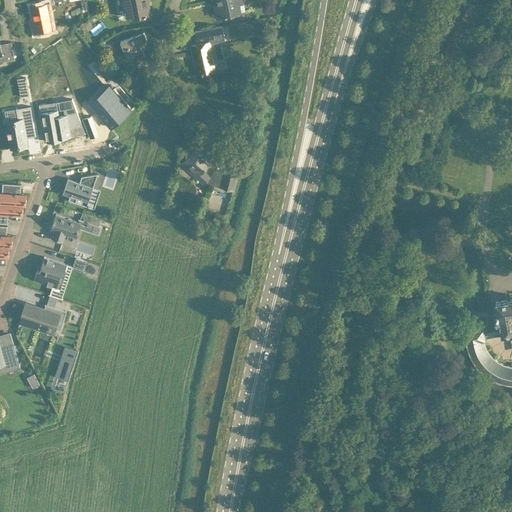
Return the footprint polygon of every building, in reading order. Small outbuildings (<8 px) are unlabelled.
[(123,0),(127,17),(133,16),(133,17),(141,16),(151,14),(149,4),(147,5),(145,0),(123,0)] [(242,0),(217,0),(221,16),(240,12),(238,4),(243,3),(242,0)] [(450,0),(426,54),(442,61),(470,0),(450,0)] [(47,3),(42,4),(32,6),(35,21),(33,21),(35,32),(52,28),(47,3)] [(222,26),(195,31),(197,41),(211,38),(212,43),(225,40),(222,26)] [(127,55),(134,52),(138,61),(146,58),(140,45),(141,44),(140,42),(147,39),(144,31),(132,36),(130,31),(124,34),(126,38),(121,40),(127,55)] [(209,41),(201,43),(192,45),(198,74),(216,70),(209,41)] [(0,61),(15,59),(13,52),(11,42),(10,42),(11,46),(1,48),(0,42),(0,61)] [(26,76),(18,77),(21,96),(29,94),(26,76)] [(114,90),(94,107),(112,127),(131,110),(114,90)] [(58,109),(41,112),(43,127),(45,127),(47,141),(57,140),(57,138),(63,137),(71,135),(69,125),(82,123),(72,98),(59,101),(60,109),(64,108),(65,114),(59,115),(58,109)] [(10,131),(8,131),(9,136),(11,147),(28,144),(26,133),(35,132),(35,135),(36,135),(31,105),(16,107),(18,119),(8,120),(10,131)] [(95,125),(91,115),(83,118),(86,128),(95,125)] [(188,157),(186,159),(181,165),(204,186),(207,183),(212,177),(204,170),(210,164),(194,150),(188,157)] [(70,195),(69,200),(76,202),(77,198),(88,202),(98,173),(82,176),(80,182),(68,178),(63,193),(70,195)] [(215,174),(212,177),(207,183),(233,190),(237,177),(225,174),(224,176),(215,174)] [(3,183),(2,192),(0,191),(0,202),(26,204),(27,194),(21,193),(21,184),(3,183)] [(26,205),(26,204),(0,202),(0,222),(7,223),(8,214),(23,215),(23,205),(26,205)] [(225,215),(215,212),(212,221),(223,224),(225,215)] [(78,218),(78,219),(80,220),(82,220),(81,223),(80,228),(99,234),(101,227),(102,227),(102,226),(99,225),(101,219),(82,213),(80,219),(78,218)] [(56,214),(51,229),(55,230),(52,238),(63,242),(66,234),(77,237),(80,228),(81,223),(56,214)] [(13,235),(7,235),(7,226),(0,225),(0,244),(12,245),(13,235)] [(12,246),(12,245),(0,244),(0,255),(9,256),(9,246),(12,246)] [(40,269),(38,269),(34,279),(57,286),(60,277),(63,278),(67,264),(44,257),(40,269)] [(76,257),(73,266),(83,270),(87,260),(76,257)] [(451,268),(427,268),(427,304),(451,304),(451,268)] [(511,299),(511,296),(506,297),(506,300),(496,302),(498,313),(497,313),(497,315),(498,315),(501,330),(484,334),(483,329),(465,332),(467,344),(469,350),(471,355),(476,362),(480,367),(484,371),(488,374),(492,377),(496,379),(501,380),(505,382),(511,382),(511,299)] [(20,322),(35,326),(37,320),(63,328),(69,311),(45,303),(43,310),(26,304),(20,322)] [(367,315),(355,316),(355,325),(367,325),(367,315)] [(21,367),(13,342),(0,345),(0,364),(4,364),(5,369),(19,365),(20,367),(21,367)] [(65,350),(58,372),(70,376),(77,354),(65,350)] [(35,376),(29,379),(34,388),(33,388),(34,389),(41,385),(35,374),(34,375),(35,376)]
